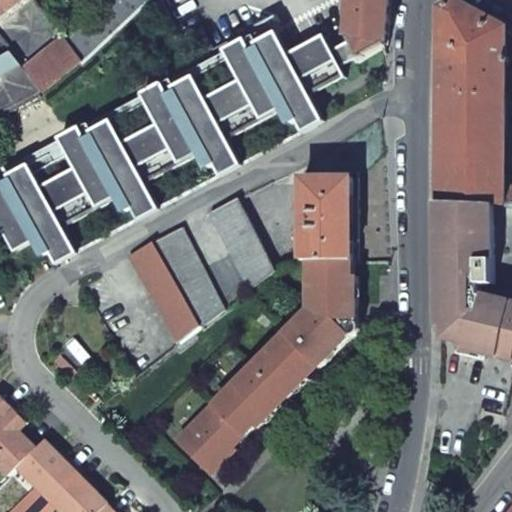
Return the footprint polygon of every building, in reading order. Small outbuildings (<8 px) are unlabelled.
[(0,0),(0,23),(29,0),(0,0)] [(114,0),(67,42),(84,64),(153,0),(114,0)] [(391,0),(354,0),(350,37),(352,42),(360,59),(362,63),(389,47),(391,0)] [(441,108),(440,203),(446,204),(496,206),(507,207),(507,202),(507,177),(506,29),(450,1),(441,9),(441,30),(441,108)] [(6,179),(33,165),(33,166),(69,147),(68,146),(115,121),(116,122),(151,103),(151,102),(198,77),(198,78),(234,59),(233,58),(280,33),(276,25),(218,56),(68,136),(2,172),(6,179)] [(210,100),(198,78),(198,77),(151,102),(151,103),(162,125),(127,144),(116,122),(115,121),(68,146),(69,147),(80,169),(44,188),(33,166),(33,165),(6,179),(2,172),(0,172),(0,218),(18,252),(36,242),(44,257),(51,254),(59,266),(80,254),(66,227),(119,198),(126,213),(134,210),(141,221),(162,210),(148,183),(202,154),(209,169),(217,166),(223,177),(245,166),(230,139),(284,110),(292,125),(300,121),(306,133),(328,122),(313,95),(349,76),(345,67),(360,59),(352,42),(336,51),(328,36),(292,55),(280,33),(233,58),(234,59),(245,81),(210,100)] [(46,95),(84,64),(67,42),(64,38),(26,69),(44,92),(46,95)] [(26,69),(12,52),(1,61),(0,59),(0,118),(44,92),(26,69)] [(305,180),(304,262),(312,262),(355,260),(361,260),(360,179),(305,180)] [(151,246),(198,331),(203,327),(278,271),(241,198),(212,215),(232,255),(207,269),(186,228),(151,246)] [(446,204),(447,247),(440,247),(440,260),(497,262),(496,206),(446,204)] [(182,344),(198,331),(151,246),(133,257),(182,344)] [(355,260),(312,262),(313,277),(310,277),(311,311),(287,334),(290,336),(279,347),(277,345),(227,394),(229,396),(207,418),(205,416),(178,441),(193,455),(199,448),(221,468),(241,448),(238,445),(259,425),(263,428),(314,378),(310,375),(321,364),(324,367),(354,337),(355,338),(357,335),(363,333),(365,330),(365,325),(363,322),(363,318),(362,318),(360,276),(356,276),(355,260)] [(511,303),(482,296),(482,286),(497,286),(497,262),(440,260),(441,278),(447,278),(447,297),(441,297),(441,328),(446,328),(507,330),(511,333),(511,303)] [(464,350),(511,361),(511,333),(507,330),(446,328),(446,340),(465,345),(464,350)] [(0,424),(16,409),(1,395),(0,396),(0,424)] [(0,424),(0,466),(11,477),(20,468),(39,449),(21,432),(30,423),(16,409),(0,424)] [(20,468),(51,500),(79,473),(47,441),(39,449),(20,468)] [(199,448),(193,455),(214,474),(221,468),(199,448)] [(51,500),(63,511),(103,511),(111,504),(79,473),(51,500)]
